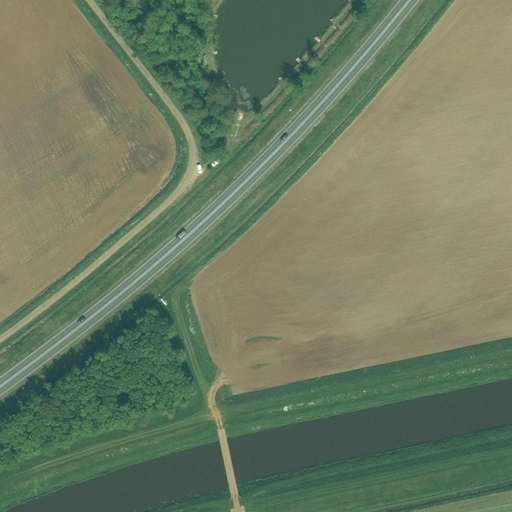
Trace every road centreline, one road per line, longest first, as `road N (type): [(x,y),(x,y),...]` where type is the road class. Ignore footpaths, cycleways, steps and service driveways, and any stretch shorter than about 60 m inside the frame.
road 1 (trunk): [(0,385),(202,221),(408,0)]
road 2 (unclassified): [(0,338),(176,193),(192,166),(188,128),(88,0)]
road 3 (track): [(217,415),(204,400),(172,292)]
